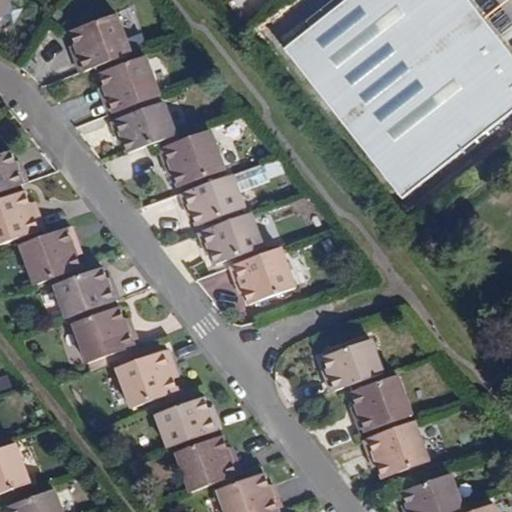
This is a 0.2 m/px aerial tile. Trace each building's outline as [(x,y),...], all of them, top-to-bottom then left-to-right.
[(0,0),(0,26),(1,27),(16,0),(0,0)] [(511,56),(467,0),(347,0),(285,49),(401,197),(511,108),(511,56)] [(75,31),(80,44),(84,56),(80,58),(85,72),(136,53),(122,14),(75,31)] [(75,46),(80,58),(84,56),(80,44),(75,46)] [(106,73),(111,87),(115,96),(109,98),(115,114),(165,97),(151,58),(106,73)] [(106,89),(109,98),(115,96),(111,87),(106,89)] [(126,118),(130,130),(132,136),(127,138),(132,153),(185,134),(174,102),(126,118)] [(216,131),(172,147),(177,160),(180,170),(175,172),(181,189),(231,172),(216,131)] [(0,156),(0,194),(34,182),(29,168),(25,170),(22,161),(19,150),(0,156)] [(172,162),(175,172),(180,170),(177,160),(172,162)] [(197,206),(200,213),(204,224),(250,208),(239,175),(187,193),(192,207),(197,206)] [(39,214),(36,204),(31,191),(0,201),(0,245),(50,228),(45,212),(39,214)] [(42,202),(36,204),(39,214),(45,212),(42,202)] [(215,247),(217,252),(221,264),(268,248),(257,214),(205,232),(210,248),(215,247)] [(83,255),(79,243),(74,229),(28,245),(42,284),(91,266),(87,253),(83,255)] [(83,255),(87,253),(84,242),(79,243),(83,255)] [(286,249),(236,268),(241,284),(247,281),(250,292),(255,305),(300,290),(286,249)] [(116,285),(114,278),(110,268),(61,285),(72,317),(125,298),(120,283),(116,285)] [(247,281),(241,284),(244,294),(250,292),(247,281)] [(93,361),(144,344),(140,328),(134,330),(130,318),(126,306),(80,322),(93,361)] [(136,317),(130,318),(134,330),(140,328),(136,317)] [(327,360),(331,371),(333,377),(329,379),(334,394),(387,375),(376,343),(327,360)] [(138,405),(185,390),(180,377),(176,366),(181,364),(177,349),(125,367),(138,405)] [(185,375),(181,364),(176,366),(180,377),(185,375)] [(403,377),(356,393),(361,406),(365,417),(360,419),(366,435),(417,416),(403,377)] [(164,413),(175,447),(227,428),(223,414),(217,416),(215,409),(211,398),(164,413)] [(356,408),(360,419),(365,417),(361,406),(356,408)] [(419,425),(368,443),(373,458),(379,456),(382,467),(386,480),(433,464),(419,425)] [(197,491),(248,473),(243,457),(238,459),(234,448),(230,436),(184,452),(197,491)] [(21,445),(0,452),(0,496),(35,485),(21,445)] [(239,446),(234,448),(238,459),(243,457),(239,446)] [(379,456),(373,458),(377,470),(382,467),(379,456)] [(281,496),(277,487),(273,473),(228,488),(235,511),(285,511),(290,510),(285,495),(281,496)] [(410,493),(413,505),(415,511),(412,511),(461,511),(469,509),(458,476),(410,493)] [(13,509),(13,511),(66,511),(60,493),(13,509)]
